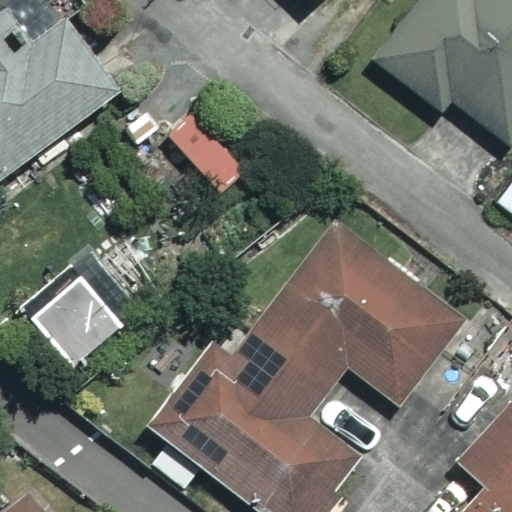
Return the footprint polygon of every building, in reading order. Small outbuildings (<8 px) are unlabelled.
[(511,135),(511,0),(410,0),(365,56),(430,109),(440,98),(501,149),(511,135)] [(0,175),(113,92),(59,18),(7,56),(0,46),(0,175)] [(458,333),(333,230),(225,363),(210,350),(146,429),(248,511),(313,511),(352,464),(300,422),(342,371),(393,413),(458,333)] [(511,511),(511,403),(505,398),(449,465),(479,490),(459,511),(511,511)] [(75,511),(37,466),(0,497),(0,511),(75,511)]
